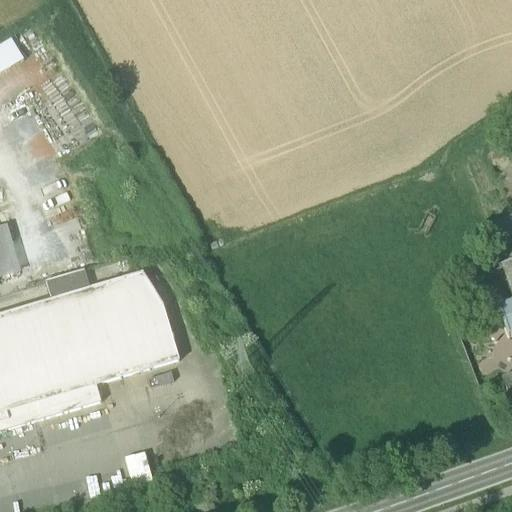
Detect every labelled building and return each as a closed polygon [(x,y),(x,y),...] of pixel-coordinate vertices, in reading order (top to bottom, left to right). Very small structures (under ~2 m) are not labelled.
[(511,136),(502,140),(508,156),(511,154),(511,136)] [(511,267),(511,222),(488,153),(464,162),(502,270),(511,267)] [(511,267),(502,270),(511,297),(511,304),(497,311),(505,335),(511,332),(511,267)] [(84,274),(46,285),(52,306),(90,294),(84,274)] [(52,306),(0,320),(0,428),(10,425),(7,416),(180,363),(163,309),(144,279),(90,294),(52,306)] [(511,377),(501,383),(507,398),(511,395),(511,377)]
